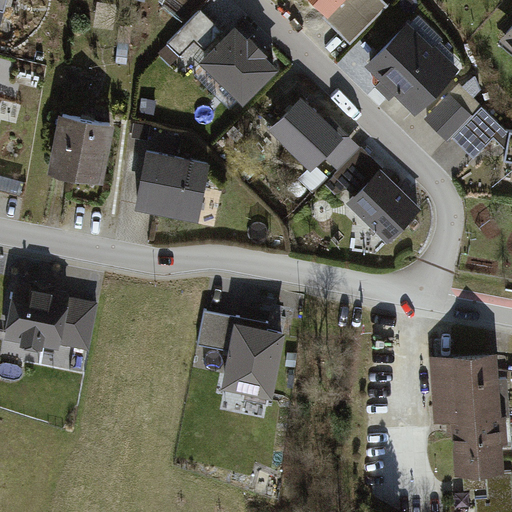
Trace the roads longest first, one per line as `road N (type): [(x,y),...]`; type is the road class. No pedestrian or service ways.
road 1 (residential): [(432,298),(0,229)]
road 2 (residential): [(252,0),(435,176),(450,213),(432,298)]
